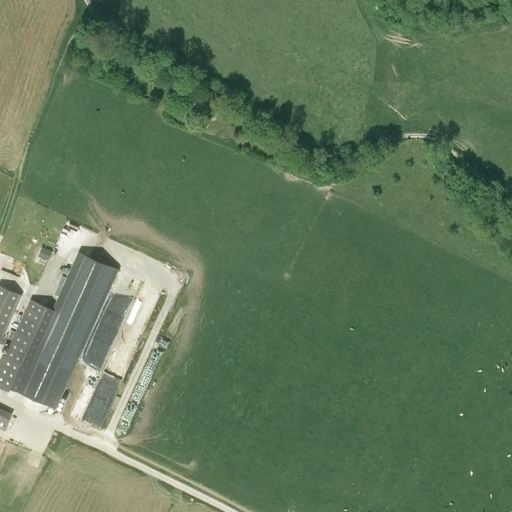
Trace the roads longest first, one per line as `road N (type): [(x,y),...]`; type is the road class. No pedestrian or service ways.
road 1 (track): [(511,205),(435,138),(392,138),(340,158),(310,152),(99,20)]
road 2 (track): [(87,440),(231,511)]
